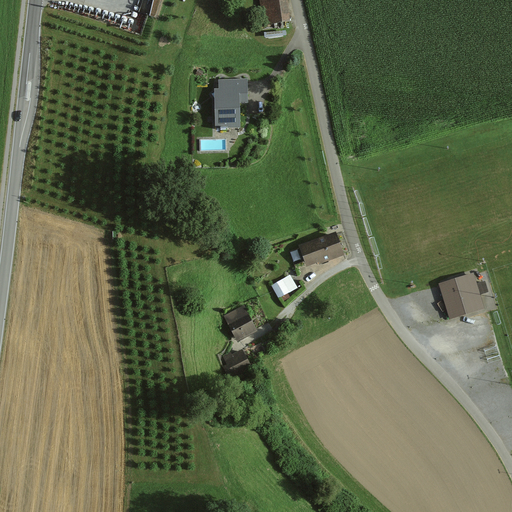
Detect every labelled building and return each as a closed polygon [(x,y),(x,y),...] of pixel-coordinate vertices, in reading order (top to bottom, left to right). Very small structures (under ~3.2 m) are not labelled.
[(287,0),(270,0),(275,25),(292,22),(287,0)] [(252,82),(221,84),(221,93),(215,94),(216,131),(242,130),(241,101),(252,100),(252,82)] [(341,236),(304,248),(311,269),(348,258),(341,236)] [(471,274),(437,285),(448,319),(482,308),(471,274)] [(288,278),(274,287),(282,299),(296,290),(288,278)] [(250,308),(230,318),(240,340),(261,330),(250,308)] [(244,349),(223,359),(232,381),(254,372),(244,349)]
